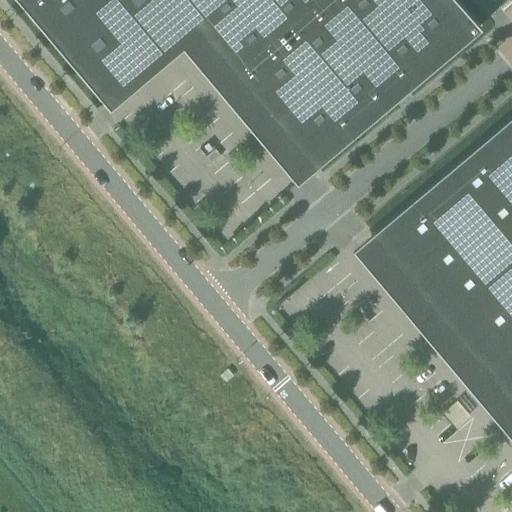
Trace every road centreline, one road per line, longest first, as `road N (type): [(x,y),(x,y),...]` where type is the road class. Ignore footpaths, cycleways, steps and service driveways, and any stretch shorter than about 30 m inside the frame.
road 1 (unclassified): [(511,55),(212,303)]
road 2 (tertiary): [(0,47),(212,303)]
road 3 (tertiary): [(212,303),(387,511)]
